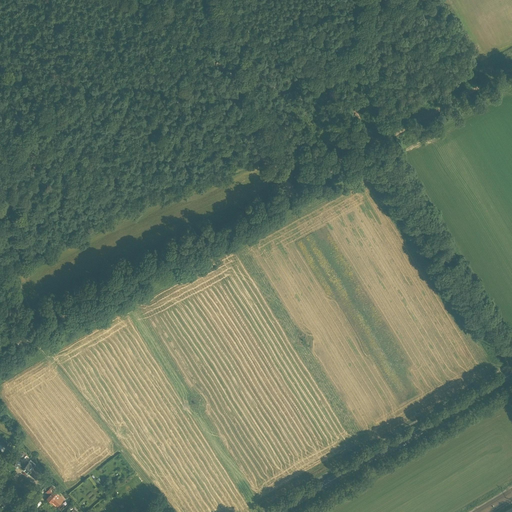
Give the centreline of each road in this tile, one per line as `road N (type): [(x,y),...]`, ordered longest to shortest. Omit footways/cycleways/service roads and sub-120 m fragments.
road 1 (secondary): [(279,511),(511,373)]
road 2 (track): [(377,144),(511,368)]
road 3 (track): [(172,511),(29,338)]
